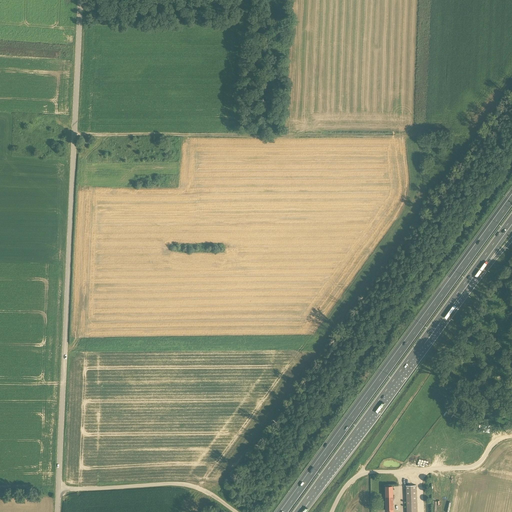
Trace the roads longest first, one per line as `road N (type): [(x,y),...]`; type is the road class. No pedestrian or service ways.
road 1 (tertiary): [(58,491),(80,0)]
road 2 (motorway): [(511,196),(281,511)]
road 3 (track): [(421,132),(74,136)]
road 4 (motorway): [(299,511),(478,267)]
road 5 (track): [(511,262),(362,474)]
road 6 (unclassified): [(511,437),(491,443),(469,468),(362,474),(331,511)]
road 7 (unclassified): [(233,511),(178,483),(58,491)]
